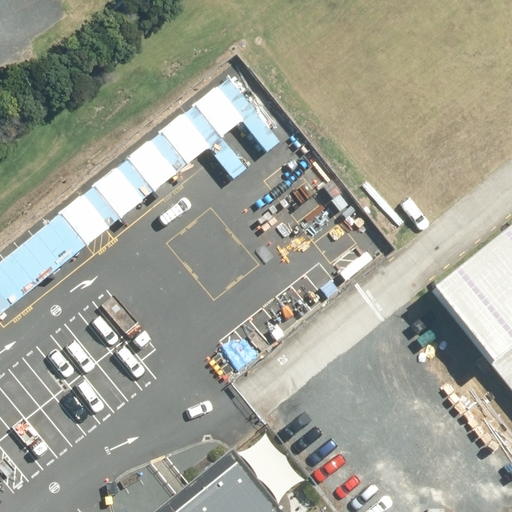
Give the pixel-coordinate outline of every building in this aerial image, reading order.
[(237,70),(0,264),(0,298),(254,90),(237,70)] [(209,266),(200,273),(219,295),(228,288),(256,320),(313,271),(241,188),(184,237),(209,266)] [(511,224),(425,296),(511,400),(511,224)] [(157,294),(111,245),(61,292),(106,341),(157,294)] [(39,284),(0,316),(0,354),(38,401),(95,353),(39,284)] [(469,375),(439,341),(422,356),(452,390),(453,389),(469,375)] [(472,377),(455,392),(479,422),(497,407),(472,377)] [(511,429),(501,416),(486,429),(511,459),(511,429)] [(261,511),(226,469),(173,511),(261,511)]
